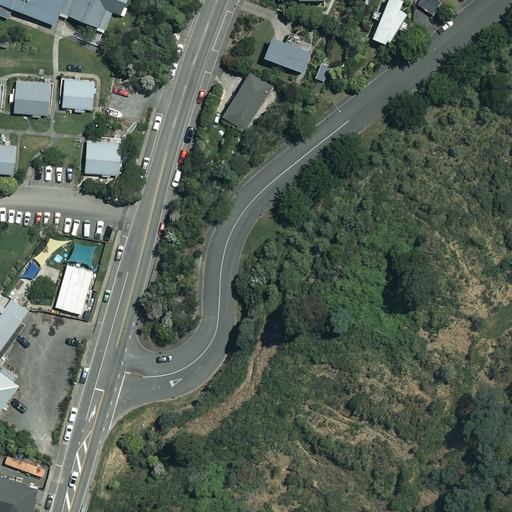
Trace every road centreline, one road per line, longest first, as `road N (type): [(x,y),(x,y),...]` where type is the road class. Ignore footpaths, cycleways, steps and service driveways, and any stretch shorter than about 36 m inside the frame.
road 1 (residential): [(500,0),(251,201),(224,251),(213,338),(194,362),(149,376),(110,368)]
road 2 (residential): [(110,368),(172,127),(217,0)]
road 3 (residential): [(67,511),(110,368)]
